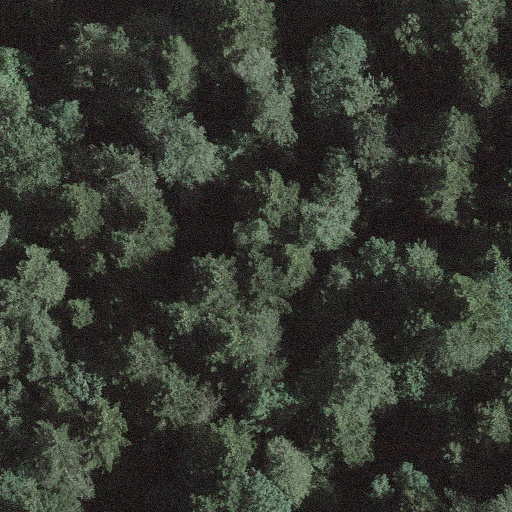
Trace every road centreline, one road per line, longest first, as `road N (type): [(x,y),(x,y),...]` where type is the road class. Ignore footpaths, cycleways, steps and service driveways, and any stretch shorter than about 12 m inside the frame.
road 1 (track): [(323,511),(511,389)]
road 2 (track): [(0,88),(127,0)]
